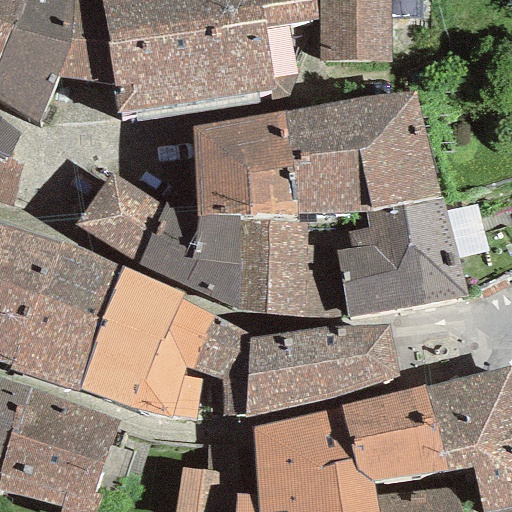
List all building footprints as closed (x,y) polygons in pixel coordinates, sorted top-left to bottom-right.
[(0,0),(0,4),(4,6),(18,11),(21,0),(0,0)] [(47,23),(24,98),(74,95),(67,20),(66,0),(21,0),(18,11),(47,23)] [(291,0),(214,0),(67,20),(74,95),(82,138),(154,126),(253,110),(245,46),(295,41),(291,0)] [(326,0),(323,57),(381,60),(384,0),(326,0)] [(47,23),(18,11),(4,6),(0,15),(0,136),(10,144),(24,98),(47,23)] [(274,242),(349,237),(401,228),(385,127),(253,146),(265,242),(274,242)] [(265,242),(253,146),(163,162),(168,249),(213,248),(265,242)] [(0,211),(10,182),(0,177),(0,211)] [(64,244),(118,278),(145,235),(90,202),(64,244)] [(357,278),(311,286),(321,342),(388,330),(430,322),(412,226),(401,228),(349,237),(357,278)] [(213,248),(168,249),(145,235),(118,278),(208,327),(213,248)] [(213,248),(208,327),(271,336),(274,242),(265,242),(213,248)] [(0,353),(36,269),(0,255),(0,353)] [(0,353),(0,388),(42,405),(95,297),(36,269),(0,353)] [(94,425),(151,326),(95,297),(42,405),(94,425)] [(146,439),(213,442),(215,373),(212,356),(151,326),(94,425),(146,439)] [(369,357),(215,373),(213,442),(374,400),(369,357)] [(511,511),(511,475),(493,399),(391,422),(410,507),(428,502),(430,511),(511,511)] [(69,511),(91,446),(8,418),(0,441),(0,511),(69,511)] [(391,422),(301,444),(310,504),(321,511),(378,511),(410,507),(391,422)] [(301,444),(226,459),(226,511),(321,511),(310,504),(301,444)] [(430,511),(428,502),(410,507),(378,511),(430,511)]
